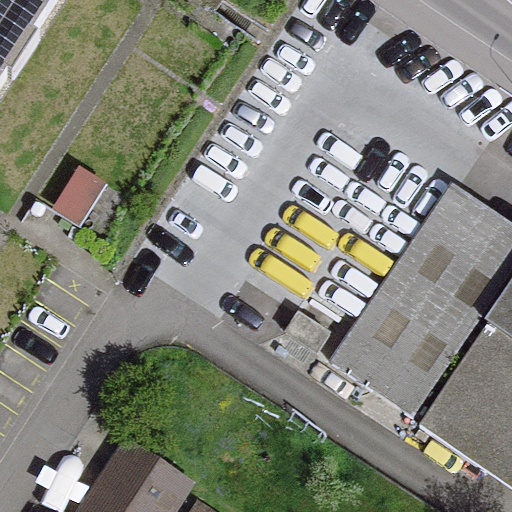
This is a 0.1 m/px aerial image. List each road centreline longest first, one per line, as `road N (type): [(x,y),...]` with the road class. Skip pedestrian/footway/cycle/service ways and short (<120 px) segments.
road 1 (unknown): [(200,188),(170,265),(488,511)]
road 2 (residential): [(170,265),(0,507)]
